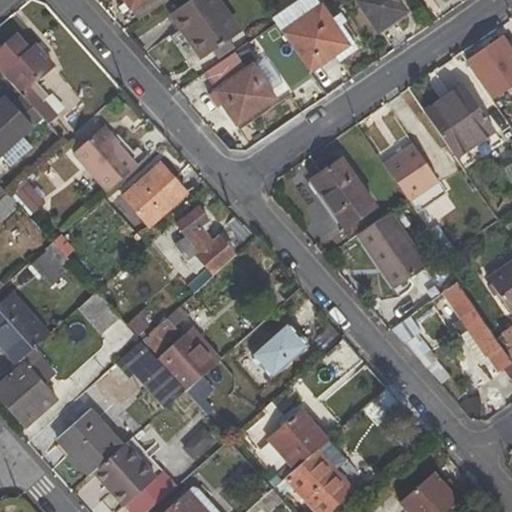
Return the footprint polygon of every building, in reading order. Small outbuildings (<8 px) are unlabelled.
[(122,0),(138,22),(169,0),(122,0)] [(240,34),(217,0),(192,0),(171,14),(202,60),(240,34)] [(300,0),(273,19),(276,25),(282,33),(322,6),(316,0),(300,0)] [(324,0),(316,0),(322,6),(349,47),(336,55),(341,63),(359,50),(324,0)] [(356,0),(379,33),(406,13),(397,0),(356,0)] [(282,33),(310,74),(336,55),(349,47),(322,6),(282,33)] [(494,43),(489,35),(460,55),(478,82),(499,68),(504,75),(511,70),(511,25),(509,21),(494,32),(499,39),(494,43)] [(0,70),(21,95),(43,119),(50,126),(58,117),(46,104),(51,98),(36,83),(56,66),(36,46),(30,51),(17,37),(1,51),(0,49),(0,70)] [(276,100),(253,66),(214,92),(238,125),(276,100)] [(463,88),(425,115),(455,159),(493,132),(463,88)] [(33,128),(43,119),(21,95),(11,105),(33,128)] [(0,101),(0,157),(33,128),(11,105),(5,98),(0,101)] [(137,144),(149,158),(167,143),(154,128),(137,144)] [(75,155),(108,194),(137,169),(102,129),(75,155)] [(413,147),(384,167),(408,200),(409,202),(437,182),(413,147)] [(337,211),(330,216),(341,232),(376,208),(342,159),(311,180),(324,199),(328,196),(337,211)] [(160,165),(123,198),(149,227),(186,194),(160,165)] [(0,201),(0,224),(21,206),(10,194),(8,196),(0,201)] [(189,263),(195,257),(214,278),(238,257),(220,237),(213,242),(202,229),(210,222),(196,208),(176,226),(187,238),(175,248),(189,263)] [(428,266),(391,212),(358,235),(396,289),(428,266)] [(67,258),(53,243),(29,266),(49,288),(66,273),(59,264),(67,258)] [(511,261),(486,279),(509,313),(511,311),(511,261)] [(495,370),(498,373),(503,370),(511,363),(495,338),(463,291),(458,283),(443,293),(461,320),(454,324),(479,362),(483,360),(491,372),(495,370)] [(253,311),(263,322),(286,302),(276,291),(253,311)] [(120,319),(97,292),(78,309),(102,335),(120,319)] [(13,296),(0,306),(0,348),(14,365),(48,334),(13,296)] [(187,316),(180,308),(142,342),(154,357),(172,340),(167,335),(187,316)] [(138,315),(126,325),(138,339),(150,328),(138,315)] [(409,316),(388,330),(439,387),(448,380),(419,333),(421,332),(409,316)] [(330,326),(308,345),(321,359),(343,339),(330,326)] [(511,326),(500,335),(511,351),(511,326)] [(288,327),(257,355),(274,375),(307,347),(288,327)] [(511,351),(500,335),(495,338),(511,363),(511,351)] [(180,339),(160,356),(188,389),(203,376),(181,350),(186,345),(180,339)] [(340,380),(361,361),(343,339),(321,359),(340,380)] [(135,375),(164,409),(185,392),(154,357),(142,342),(115,364),(128,379),(135,375)] [(0,398),(26,428),(57,399),(24,363),(0,384),(0,398)] [(511,363),(503,370),(511,382),(511,363)] [(362,410),(377,427),(401,406),(386,389),(362,410)] [(267,439),(294,471),(328,440),(297,405),(277,423),(281,427),(267,439)] [(90,410),(57,439),(89,477),(92,474),(123,447),(90,410)] [(335,470),(345,460),(328,440),(294,471),(286,479),(315,511),(329,511),(353,491),(335,470)] [(125,444),(123,447),(92,474),(123,508),(156,479),(125,444)] [(271,472),(262,479),(272,490),(280,483),(271,472)] [(433,475),(399,504),(406,511),(446,511),(463,498),(452,486),(447,490),(443,486),(433,475)] [(448,482),(443,486),(447,490),(452,486),(448,482)] [(191,487),(164,511),(219,511),(199,489),(191,487)] [(272,511),(283,502),(272,490),(248,511),(272,511)]
